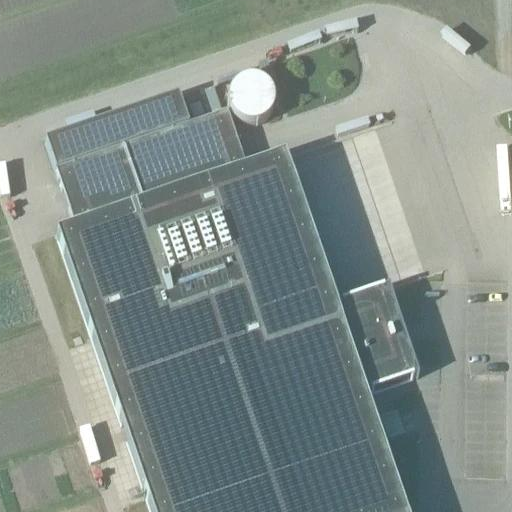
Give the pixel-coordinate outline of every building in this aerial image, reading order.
[(193,91),(195,99),(230,87),(228,79),(193,91)] [(244,110),(274,113),(277,84),(247,81),(244,110)] [(177,99),(44,144),(55,175),(74,231),(55,238),(110,397),(120,426),(133,465),(145,501),(148,511),(403,511),(387,465),(365,399),(418,381),(388,293),(387,292),(334,310),(284,161),(283,160),(246,173),(233,136),(229,124),(226,116),(188,129),(177,99)] [(194,120),(203,117),(199,105),(190,108),(194,120)] [(511,158),(511,156),(511,139),(495,126),(485,137),(511,158)] [(364,130),(294,152),(309,201),(335,193),(334,189),(344,186),(348,200),(362,196),(370,224),(391,217),(385,197),(372,201),(369,190),(382,186),(364,130)] [(397,414),(376,421),(384,444),(405,436),(397,414)]
